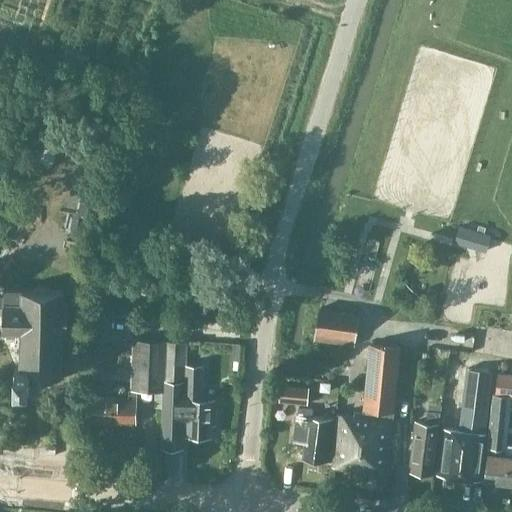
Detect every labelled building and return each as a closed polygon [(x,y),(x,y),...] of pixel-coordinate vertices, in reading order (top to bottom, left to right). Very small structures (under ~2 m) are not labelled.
[(485,251),(489,236),(458,227),(454,242),(485,251)] [(75,336),(77,305),(69,304),(70,293),(54,292),(55,288),(37,287),(37,291),(29,291),(29,289),(24,289),(24,290),(8,289),(7,300),(0,300),(0,307),(0,312),(6,312),(5,332),(23,333),(21,370),(18,369),(17,378),(16,378),(15,386),(55,389),(56,379),(66,380),(66,374),(69,374),(69,371),(67,371),(69,336),(75,336)] [(359,313),(318,306),(313,339),(354,345),(359,313)] [(486,334),(477,333),(473,353),(483,355),(486,334)] [(136,389),(162,390),(163,380),(183,380),(183,370),(184,340),(132,338),(130,389),(128,389),(127,397),(87,396),(86,421),(135,422),(136,398),(136,389)] [(336,417),(336,419),(332,461),(331,467),(386,472),(390,419),(393,419),(399,346),(369,343),(365,379),(362,415),(353,414),(353,418),(336,417)] [(465,369),(457,429),(440,428),(437,451),(441,452),(439,474),(453,475),(453,479),(479,482),(491,372),(465,369)] [(187,433),(208,434),(209,422),(214,422),(215,399),(196,398),(197,371),(183,370),(183,380),(163,380),(162,390),(160,445),(182,446),(182,445),(181,445),(182,421),(187,421),(187,433)] [(511,373),(496,372),(495,393),(492,393),(486,447),(488,447),(506,448),(511,396),(511,395),(511,373)] [(321,391),(329,392),(329,383),(322,382),(321,391)] [(280,385),(278,401),(306,404),(308,388),(280,385)] [(332,461),(336,419),(310,417),(311,409),(298,408),(297,414),(294,414),(292,439),(304,440),(303,458),(332,461)] [(436,411),(427,410),(426,422),(415,421),(410,470),(430,472),(436,411)] [(488,454),(485,480),(511,482),(511,456),(506,456),(506,448),(488,447),(488,454)]
